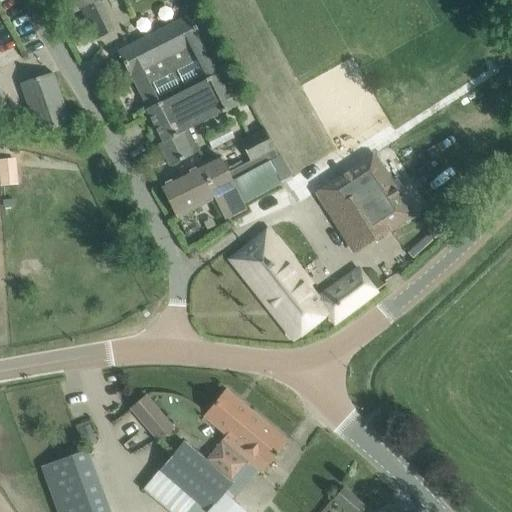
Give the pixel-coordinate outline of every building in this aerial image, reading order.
[(75,0),(81,10),(100,0),(75,0)] [(190,15),(135,43),(117,52),(129,76),(131,75),(147,108),(146,109),(162,142),(158,144),(169,166),(199,151),(188,129),(221,112),(222,113),(236,106),(190,15)] [(52,72),(33,79),(20,83),(37,134),(69,123),(52,72)] [(239,141),(243,149),(249,160),(226,172),(217,155),(160,184),(177,217),(215,198),(226,220),(245,210),(242,203),(289,179),(263,129),(239,141)] [(318,191),(346,234),(356,251),(412,216),(374,155),(318,191)] [(18,159),(0,159),(0,185),(0,187),(19,186),(18,159)] [(269,229),(230,260),(293,338),(326,312),(334,322),(375,291),(357,269),(319,300),(298,274),(302,271),(269,229)] [(203,416),(234,441),(256,415),(225,389),(203,416)] [(158,441),(173,428),(145,395),(130,408),(158,441)] [(287,441),(256,415),(234,441),(265,468),(287,441)] [(90,425),(79,429),(85,444),(96,440),(90,425)] [(204,460),(182,442),(142,488),(169,511),(242,511),(227,499),(248,475),(216,446),(204,460)] [(109,511),(86,449),(47,464),(41,466),(57,511),(109,511)] [(332,499),(347,511),(356,511),(363,505),(342,487),(332,499)]
